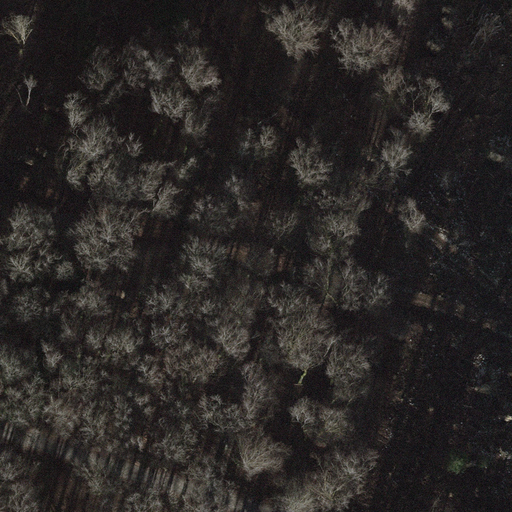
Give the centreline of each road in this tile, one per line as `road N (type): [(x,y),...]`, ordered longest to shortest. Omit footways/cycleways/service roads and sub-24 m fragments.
road 1 (track): [(511,342),(0,180)]
road 2 (track): [(0,427),(241,511)]
